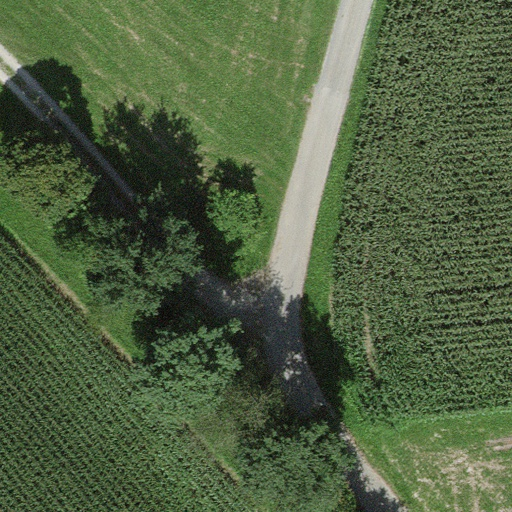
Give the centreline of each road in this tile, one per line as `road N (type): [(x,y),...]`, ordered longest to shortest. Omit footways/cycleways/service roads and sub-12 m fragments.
road 1 (track): [(0,64),(265,362)]
road 2 (track): [(359,0),(265,362)]
road 3 (track): [(265,362),(393,511)]
